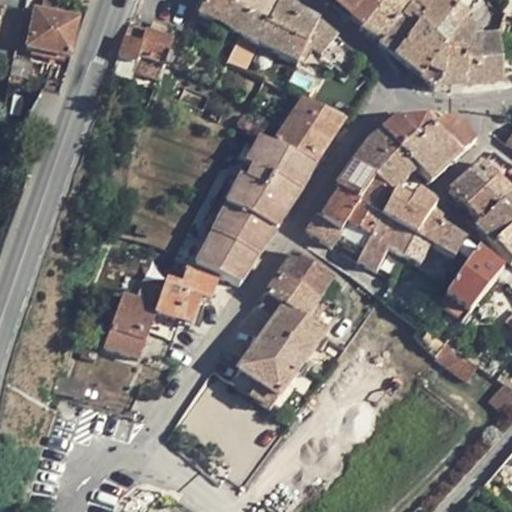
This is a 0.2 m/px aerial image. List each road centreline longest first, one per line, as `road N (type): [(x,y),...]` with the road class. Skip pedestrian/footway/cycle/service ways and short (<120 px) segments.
road 1 (residential): [(135,454),(354,131),(405,98)]
road 2 (secondary): [(113,0),(0,326)]
road 3 (residential): [(405,98),(345,32),(292,0)]
